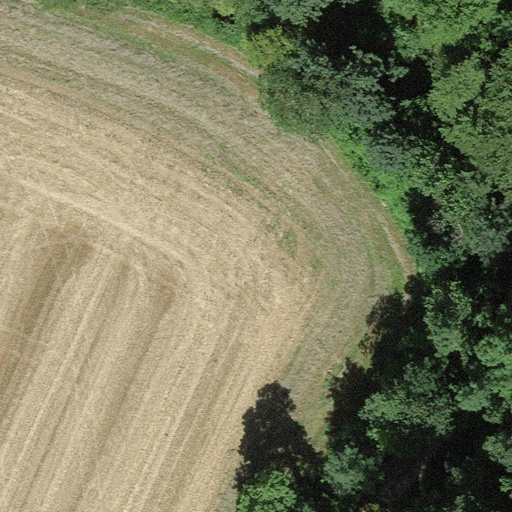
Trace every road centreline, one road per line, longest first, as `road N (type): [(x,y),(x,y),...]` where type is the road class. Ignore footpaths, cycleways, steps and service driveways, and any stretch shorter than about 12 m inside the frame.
road 1 (track): [(371,511),(447,413),(511,357)]
road 2 (track): [(426,0),(465,102),(511,158)]
